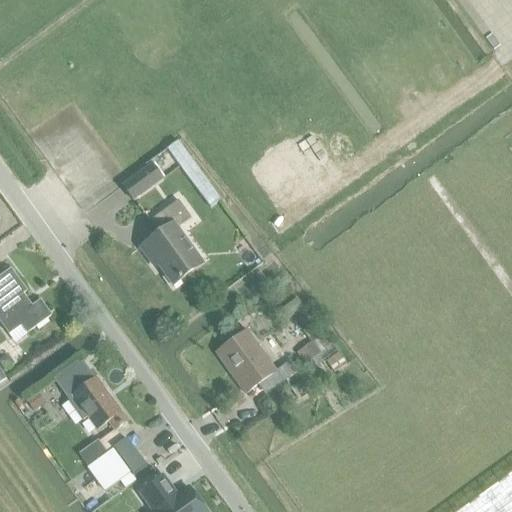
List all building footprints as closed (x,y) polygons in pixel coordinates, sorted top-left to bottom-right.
[(178,143),(168,151),(211,210),(221,202),(178,143)] [(122,190),(133,204),(164,181),(153,167),(122,190)] [(178,230),(192,220),(179,202),(151,223),(161,236),(142,250),(156,270),(160,267),(174,286),(203,265),(178,230)] [(27,333),(50,316),(39,301),(29,309),(19,296),(26,291),(11,271),(0,279),(0,319),(10,333),(21,324),(27,333)] [(304,310),(296,300),(287,307),(294,317),(304,310)] [(304,317),(296,323),(304,333),(312,327),(304,317)] [(246,392),(277,370),(248,329),(219,350),(237,374),(234,376),(246,392)] [(312,345),(297,356),(305,367),(320,356),(312,345)] [(340,355),(326,363),(334,375),(347,366),(340,355)] [(287,378),(299,370),(291,359),(280,367),(287,378)] [(318,372),(292,390),(300,402),(327,384),(318,372)] [(69,403),(73,409),(83,423),(89,418),(99,431),(110,423),(116,431),(127,423),(98,381),(76,397),(77,398),(69,403)] [(40,396),(28,405),(34,413),(46,404),(40,396)] [(98,442),(78,456),(105,494),(131,475),(134,479),(147,470),(143,464),(127,441),(107,455),(98,442)] [(163,478),(140,494),(152,511),(204,511),(189,490),(175,500),(171,493),(173,492),(163,478)] [(511,511),(511,478),(465,511),(511,511)]
